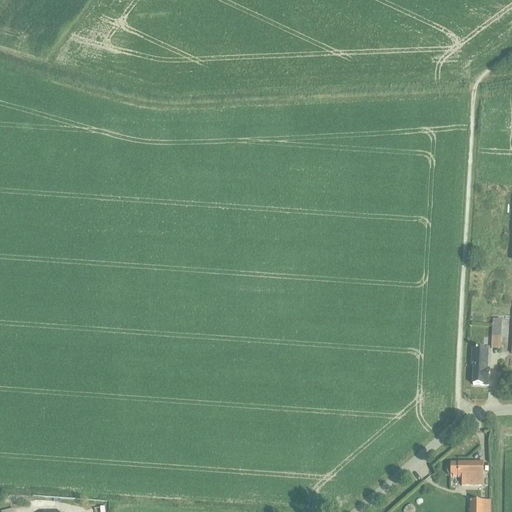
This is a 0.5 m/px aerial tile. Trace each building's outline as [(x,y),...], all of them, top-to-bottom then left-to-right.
[(492,338),(501,338),(502,321),(492,320),(492,338)] [(501,338),(492,338),(491,349),(495,350),(500,350),(501,338)] [(472,350),(471,365),(474,365),(473,386),(489,387),(490,370),(487,370),(489,351),(472,350)] [(483,474),(483,464),(458,464),(451,464),(447,468),(447,474),(451,478),(451,479),(458,479),(462,480),(462,487),(483,488),(483,474)] [(483,501),(470,501),(469,511),(490,511),(491,502),(483,502),(483,501)]
